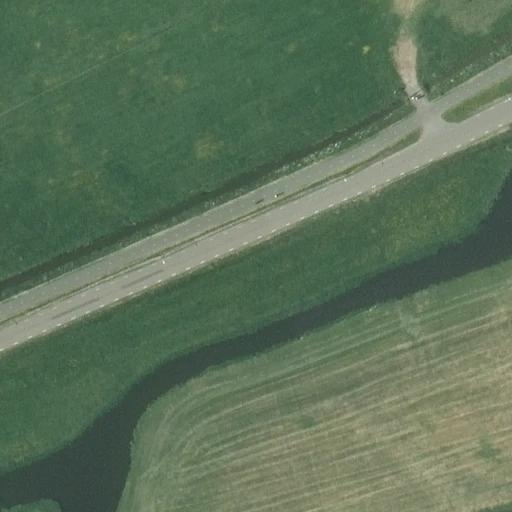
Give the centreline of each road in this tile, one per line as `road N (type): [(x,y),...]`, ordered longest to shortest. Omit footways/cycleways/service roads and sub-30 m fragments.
road 1 (tertiary): [(0,345),(511,116)]
road 2 (track): [(444,147),(406,69),(410,0)]
